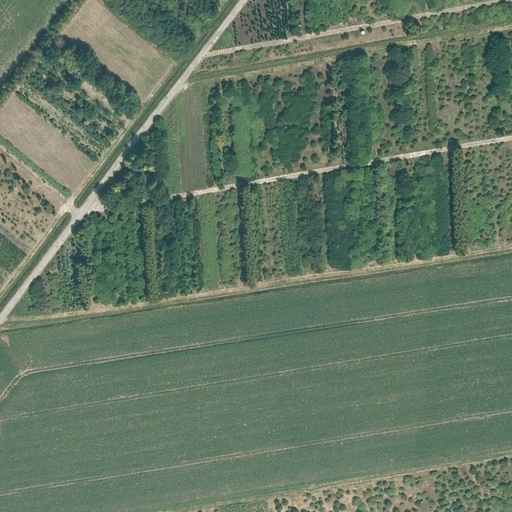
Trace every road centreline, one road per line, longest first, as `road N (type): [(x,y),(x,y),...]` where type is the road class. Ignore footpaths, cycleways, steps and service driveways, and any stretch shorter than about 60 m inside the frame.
road 1 (track): [(511,138),(80,211)]
road 2 (unclassified): [(241,0),(0,317)]
road 3 (track): [(198,55),(511,0)]
